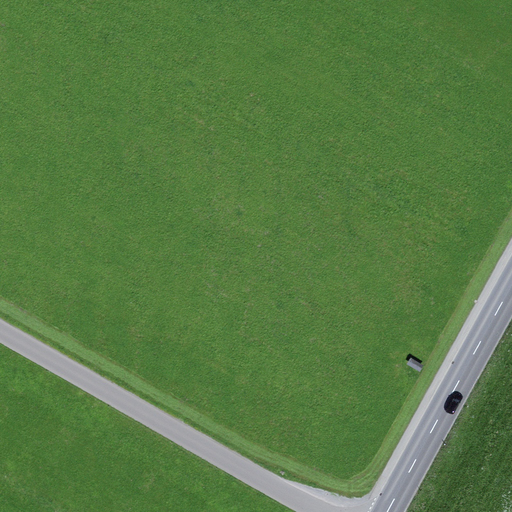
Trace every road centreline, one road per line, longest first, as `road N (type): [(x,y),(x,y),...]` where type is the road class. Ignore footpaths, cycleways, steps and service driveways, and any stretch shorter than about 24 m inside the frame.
road 1 (unclassified): [(314,511),(0,333)]
road 2 (secondary): [(511,288),(389,511)]
